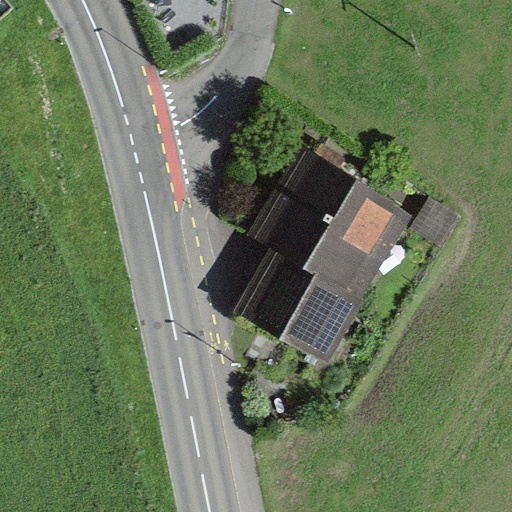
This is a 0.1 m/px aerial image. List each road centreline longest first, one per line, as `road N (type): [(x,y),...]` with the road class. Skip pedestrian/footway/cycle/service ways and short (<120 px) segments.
road 1 (tertiary): [(133,140),(210,511)]
road 2 (unclassified): [(133,140),(168,132),(213,105),(245,61),(256,0)]
road 3 (tertiary): [(83,0),(133,140)]
